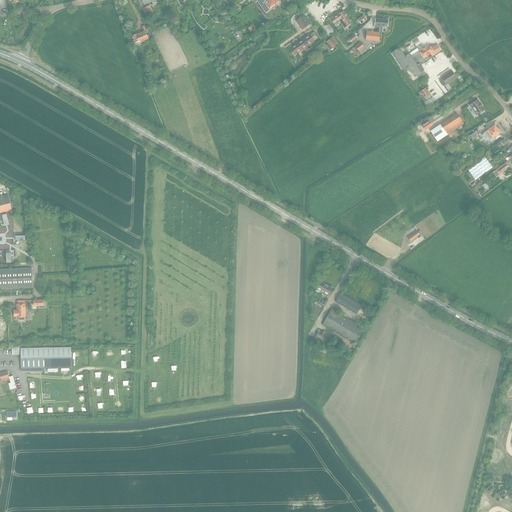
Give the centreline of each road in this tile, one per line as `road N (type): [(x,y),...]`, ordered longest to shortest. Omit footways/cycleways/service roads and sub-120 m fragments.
road 1 (secondary): [(511,341),(20,61)]
road 2 (unclassified): [(511,114),(434,21),(419,11),(342,0)]
